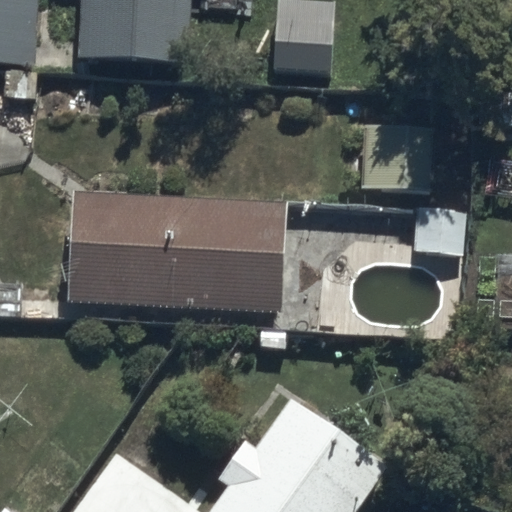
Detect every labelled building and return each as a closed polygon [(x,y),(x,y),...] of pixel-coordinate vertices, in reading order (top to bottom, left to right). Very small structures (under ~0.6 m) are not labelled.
[(38,0),(0,0),(0,81),(37,82),(38,0)] [(80,0),(79,78),(190,79),(190,0),(80,0)] [(332,14),(273,16),(273,90),(332,90),(332,14)] [(363,206),(433,206),(433,140),(363,141),(363,206)] [(282,332),(286,221),(73,213),(69,326),(282,332)] [(367,511),(386,485),(292,420),(258,469),(246,460),(219,499),(228,505),(222,511),(367,511)]
